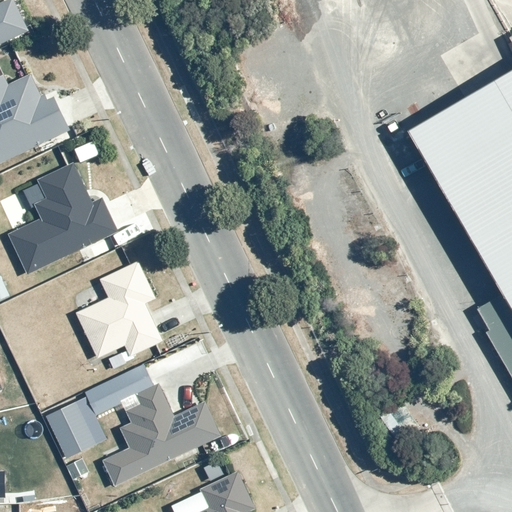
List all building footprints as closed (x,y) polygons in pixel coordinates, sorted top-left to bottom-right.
[(0,44),(28,30),(12,0),(6,0),(0,3),(0,44)] [(511,50),(396,117),(511,316),(511,50)] [(31,75),(8,85),(2,73),(0,74),(0,164),(69,131),(52,94),(42,98),(31,75)] [(91,202),(71,160),(36,176),(47,198),(36,203),(43,217),(8,234),(28,275),(117,232),(100,197),(91,202)] [(130,357),(160,343),(142,305),(144,304),(155,299),(138,262),(68,294),(97,359),(125,346),(130,357)] [(103,458),(117,486),(216,437),(198,401),(171,415),(158,388),(136,399),(139,406),(127,412),(133,424),(122,430),(130,445),(103,458)] [(255,511),(237,472),(192,492),(193,496),(170,506),(172,511),(255,511)]
